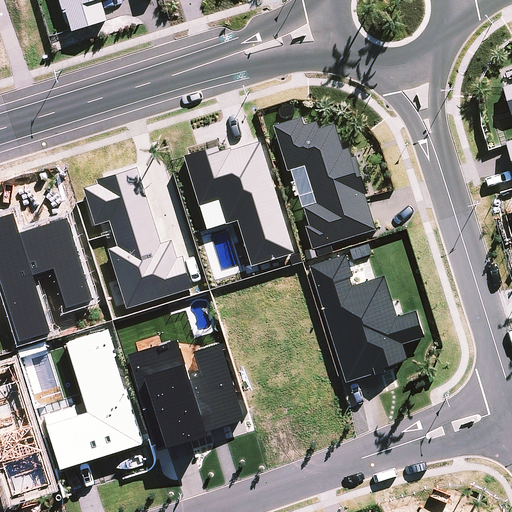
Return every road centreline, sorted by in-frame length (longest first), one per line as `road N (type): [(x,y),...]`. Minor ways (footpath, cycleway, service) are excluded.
road 1 (tertiary): [(0,129),(331,25)]
road 2 (residential): [(511,405),(194,511)]
road 3 (residential): [(457,219),(406,68)]
